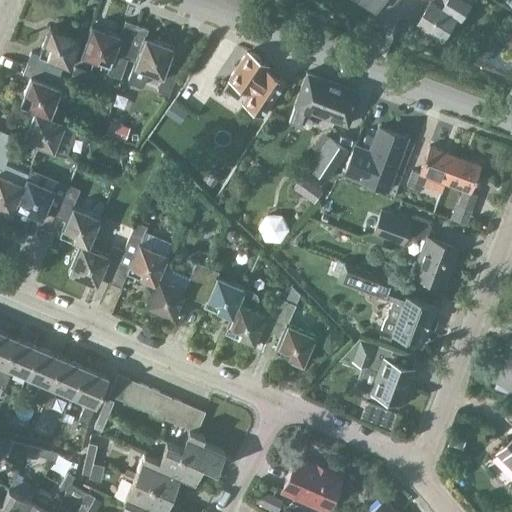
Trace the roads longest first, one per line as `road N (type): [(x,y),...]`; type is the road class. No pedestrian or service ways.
road 1 (tertiary): [(511,123),(192,0)]
road 2 (residential): [(279,405),(0,286)]
road 3 (residential): [(419,469),(511,227)]
road 4 (residential): [(419,469),(279,405)]
road 5 (residential): [(221,511),(279,405)]
